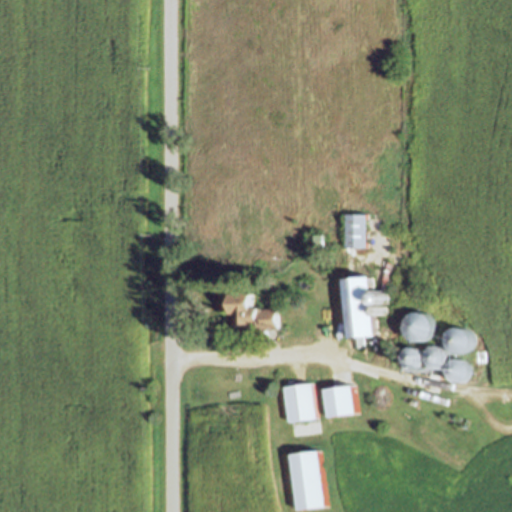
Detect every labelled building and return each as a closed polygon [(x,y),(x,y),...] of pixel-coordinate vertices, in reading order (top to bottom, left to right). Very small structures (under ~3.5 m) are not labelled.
[(346,211),(368,211),(367,245),(346,245),(346,211)] [(313,233),(327,234),(327,253),(313,252),(313,233)] [(373,269),(375,296),(379,295),(380,294),(380,293),(381,293),(382,292),(383,292),(384,292),(385,292),(386,292),(387,292),(388,292),(388,293),(389,293),(389,294),(390,294),(391,295),(391,296),(391,297),(391,298),(391,299),(391,300),(391,301),(391,302),(390,302),(390,303),(389,303),(389,304),(388,304),(387,305),(386,305),(385,305),(384,305),(383,305),(382,304),(381,304),(381,310),(382,309),(383,309),(383,308),(384,308),(385,308),(386,308),(387,308),(388,308),(388,309),(389,309),(389,310),(390,311),(390,312),(390,313),(390,314),(390,315),(389,315),(389,316),(388,316),(388,317),(387,317),(386,317),(385,317),(384,317),(383,317),(382,316),(381,315),(381,314),(376,315),(377,330),(348,332),(343,271),(373,269)] [(282,309),(282,330),(238,330),(238,314),(233,314),(233,291),(256,291),(256,304),(263,304),(263,309),(282,309)] [(314,378),(319,415),(290,419),(285,382),(314,378)] [(356,410),(328,413),(325,384),(353,380),(356,410)] [(337,508),(331,452),(301,455),(307,511),(337,508)]
